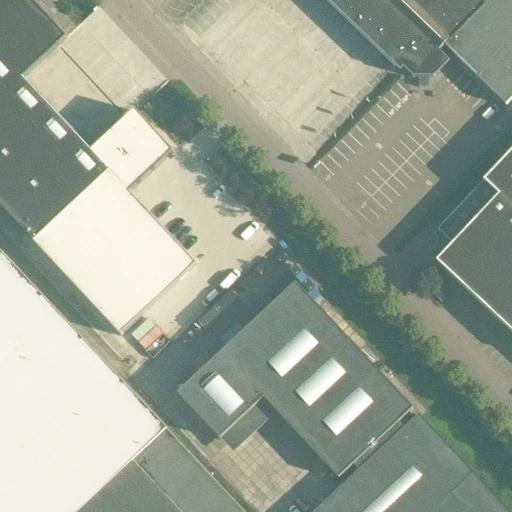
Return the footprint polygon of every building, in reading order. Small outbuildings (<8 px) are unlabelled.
[(0,0),(0,207),(34,244),(121,337),(197,266),(129,193),(173,153),(134,112),(90,153),(23,81),(67,39),(29,0),(0,0)] [(511,0),(324,0),(410,82),(414,83),(413,92),(423,93),(424,84),(429,85),(449,63),(438,53),(444,47),(506,107),(511,101),(511,0)] [(511,152),(438,232),(453,246),(436,263),(511,333),(511,152)] [(242,511),(0,254),(0,511),(242,511)] [(296,288),(181,396),(221,438),(264,397),(339,477),(354,464),(362,472),(319,511),(505,511),(419,419),(404,433),(396,424),(410,411),(296,288)] [(442,294),(437,299),(442,305),(448,300),(442,294)]
